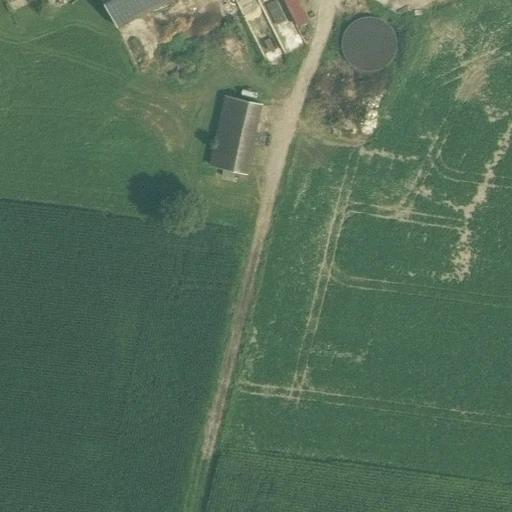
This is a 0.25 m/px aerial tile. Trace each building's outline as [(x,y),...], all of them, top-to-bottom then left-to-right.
[(104,0),(119,28),(173,0),(104,0)] [(264,0),(241,0),(271,62),(289,54),(264,0)] [(308,0),(293,0),(303,25),(316,20),(308,0)] [(384,20),(376,18),(368,18),(360,21),(353,26),(348,33),(346,42),(347,50),(351,58),(357,64),(364,68),(373,69),(381,68),(389,64),(394,57),(398,49),(398,41),(396,33),(391,25),(384,20)] [(266,104),(226,95),(210,166),(250,173),(266,104)]
